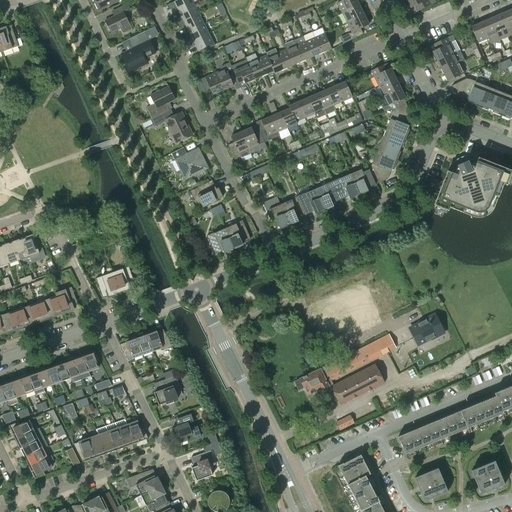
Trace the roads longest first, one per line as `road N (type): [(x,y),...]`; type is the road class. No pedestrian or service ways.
road 1 (residential): [(275,254),(406,198),(438,117)]
road 2 (residential): [(202,123),(400,38)]
road 3 (residential): [(101,323),(45,213),(0,224)]
road 4 (unclassified): [(196,289),(265,431)]
road 5 (residential): [(275,254),(202,123)]
road 6 (residential): [(26,502),(165,451)]
road 7 (residential): [(376,435),(511,377)]
road 8 (residential): [(165,451),(101,323)]
road 9 (residential): [(202,123),(152,0)]
